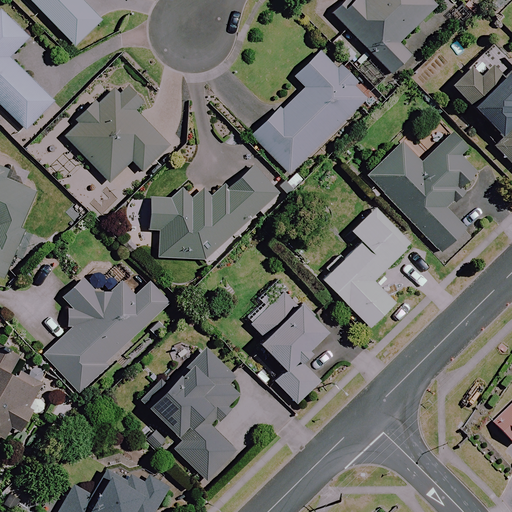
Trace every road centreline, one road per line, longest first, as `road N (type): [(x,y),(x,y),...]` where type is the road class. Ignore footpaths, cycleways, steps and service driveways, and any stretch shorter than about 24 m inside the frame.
road 1 (tertiary): [(367,415),(511,272)]
road 2 (tertiary): [(268,511),(367,415)]
road 3 (tertiary): [(462,511),(367,415)]
